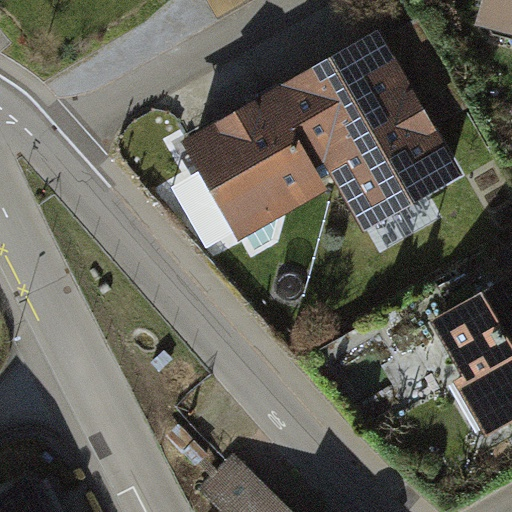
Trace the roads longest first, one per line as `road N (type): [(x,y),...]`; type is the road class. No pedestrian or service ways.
road 1 (residential): [(397,511),(50,139),(0,115)]
road 2 (residential): [(162,511),(0,193)]
